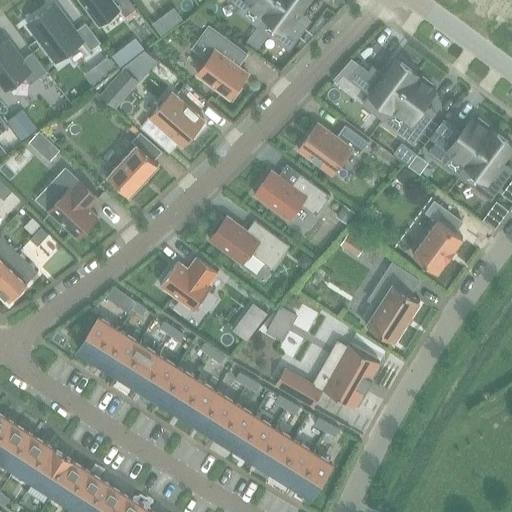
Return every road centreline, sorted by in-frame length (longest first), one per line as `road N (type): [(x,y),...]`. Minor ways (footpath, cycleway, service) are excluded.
road 1 (residential): [(381,0),(181,208),(78,296),(0,341)]
road 2 (residential): [(340,511),(410,379),(511,227)]
road 3 (residential): [(243,511),(0,352)]
road 4 (residential): [(511,74),(412,0)]
